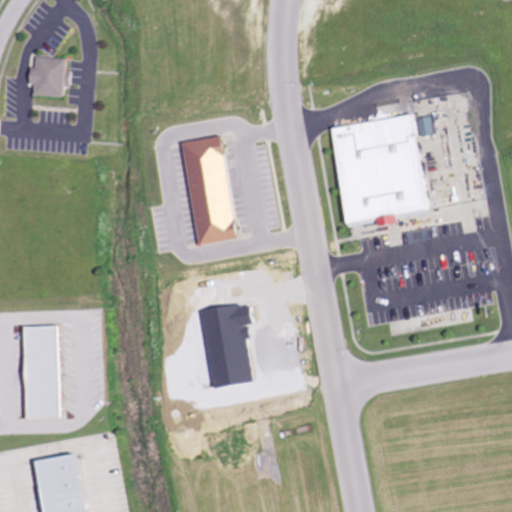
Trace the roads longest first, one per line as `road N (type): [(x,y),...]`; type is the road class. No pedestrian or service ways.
road 1 (residential): [(359,511),(274,64),(282,0)]
road 2 (residential): [(333,384),(511,355)]
